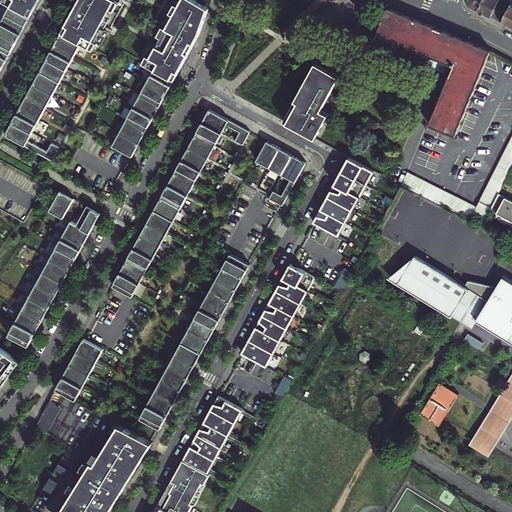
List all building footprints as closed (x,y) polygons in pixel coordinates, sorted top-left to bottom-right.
[(3,0),(3,1),(12,6),(31,16),(39,0),(3,0)] [(79,0),(62,33),(91,49),(101,29),(104,24),(117,0),(79,0)] [(117,0),(104,24),(112,28),(125,4),(117,0)] [(147,66),(175,80),(193,47),(201,33),(210,8),(195,0),(182,0),(170,24),(167,29),(155,52),(152,58),(147,66)] [(172,0),(162,19),(170,24),(182,0),(172,0)] [(467,0),(470,5),(474,7),(478,10),(483,0),(467,0)] [(491,16),(499,0),(483,0),(478,10),(485,13),(491,16)] [(511,0),(499,0),(491,16),(498,20),(502,22),(511,2),(511,0)] [(511,2),(502,22),(509,25),(511,27),(511,2)] [(0,73),(6,63),(12,51),(17,41),(22,33),(27,24),(31,16),(12,6),(0,27),(0,73)] [(389,7),(379,33),(435,56),(455,65),(431,124),(456,136),(491,50),(442,30),(389,7)] [(167,29),(159,25),(147,48),(155,52),(167,29)] [(101,29),(91,49),(94,51),(99,43),(103,45),(109,33),(101,29)] [(4,139),(24,149),(51,164),(58,151),(50,147),(46,155),(26,145),(81,44),(62,33),(56,44),(49,57),(42,69),(35,82),(28,95),(21,108),(14,120),(8,132),(4,139)] [(144,54),(140,62),(147,66),(152,58),(144,54)] [(137,66),(141,68),(137,76),(141,78),(147,66),(140,62),(137,66)] [(317,62),(286,121),(299,128),(314,137),(322,142),(336,115),(332,113),(349,80),(317,62)] [(168,93),(175,80),(147,66),(141,78),(149,82),(108,157),(127,168),(131,161),(138,148),(145,135),(152,123),(160,109),(168,93)] [(114,286),(134,296),(228,124),(241,132),(236,140),(244,144),(251,131),(211,109),(209,113),(203,123),(196,137),(190,148),(183,160),(176,172),(170,184),(161,200),(153,214),(147,226),(141,237),(135,249),(127,263),(118,280),(114,286)] [(511,137),(478,201),(476,206),(470,218),(483,225),(491,210),(499,193),(511,168),(511,137)] [(286,203),(308,162),(302,159),(289,152),(277,145),(269,141),(258,161),(292,179),(283,195),(275,191),(271,198),(283,205),(284,206),(286,203)] [(346,164),(343,171),(368,184),(375,170),(371,168),(350,157),(346,164)] [(408,170),(401,182),(470,218),(476,206),(408,170)] [(339,178),(336,184),(361,197),(368,184),(343,171),(339,178)] [(332,191),(329,196),(354,210),(361,197),(336,184),(332,191)] [(511,199),(499,193),(491,210),(511,220),(511,199)] [(354,210),(329,196),(325,203),(322,209),(347,222),(354,210)] [(45,222),(58,230),(69,210),(62,206),(55,203),(45,222)] [(347,222),(322,209),(319,214),(315,222),(340,235),(347,222)] [(10,336),(30,347),(33,340),(40,328),(46,317),(52,305),(59,293),(66,281),(72,269),(79,255),(87,242),(96,226),(89,222),(82,218),(72,237),(66,234),(10,336)] [(255,258),(236,247),(233,252),(142,419),(161,429),(164,424),(172,409),(178,399),(185,386),(192,373),(200,359),(208,345),(216,330),(224,315),(232,301),(239,287),(247,273),(253,262),(255,258)] [(489,277),(481,289),(470,287),(455,283),(451,289),(402,260),(385,287),(447,325),(456,330),(459,325),(462,327),(511,357),(511,290),(494,280),(489,277)] [(288,271),(284,277),(309,291),(317,277),(292,263),(288,271)] [(343,291),(353,272),(345,268),(335,287),(343,291)] [(281,283),(278,290),(303,303),(309,291),(284,277),(281,283)] [(274,297),(271,302),(296,316),(303,303),(278,290),(274,297)] [(267,309),(264,314),(289,328),(296,316),(271,302),(267,309)] [(260,321),(257,327),(282,340),(289,328),(264,314),(260,321)] [(250,339),(275,353),(282,340),(257,327),(253,333),(250,339)] [(57,390),(77,401),(105,349),(85,339),(80,349),(74,360),(67,372),(61,384),(57,390)] [(247,346),(243,353),(268,366),(275,353),(250,339),(247,346)] [(0,381),(10,368),(13,365),(17,359),(0,346),(0,381)] [(10,368),(0,381),(4,385),(18,366),(21,362),(17,359),(13,365),(10,368)] [(284,397),(293,380),(285,375),(276,393),(284,397)] [(511,430),(511,385),(467,458),(487,471),(511,430)] [(424,420),(443,432),(462,400),(442,388),(424,420)] [(215,403),(212,409),(237,422),(245,409),(220,395),(215,403)] [(209,414),(205,421),(231,435),(237,422),(212,409),(209,414)] [(203,426),(199,434),(224,447),(231,435),(205,421),(203,426)] [(111,511),(154,443),(122,425),(91,473),(88,472),(62,511),(111,511)] [(195,441),(192,446),(217,460),(224,447),(199,434),(195,441)] [(188,452),(185,459),(210,473),(217,460),(192,446),(188,452)] [(210,473),(185,459),(155,511),(190,511),(211,474),(210,473)]
